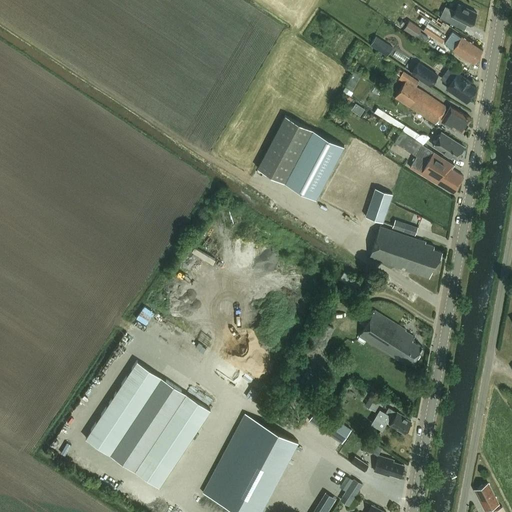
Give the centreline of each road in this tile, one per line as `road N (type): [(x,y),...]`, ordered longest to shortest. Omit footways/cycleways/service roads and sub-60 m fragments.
road 1 (tertiary): [(411,511),(504,0)]
road 2 (unclassified): [(464,511),(511,230)]
